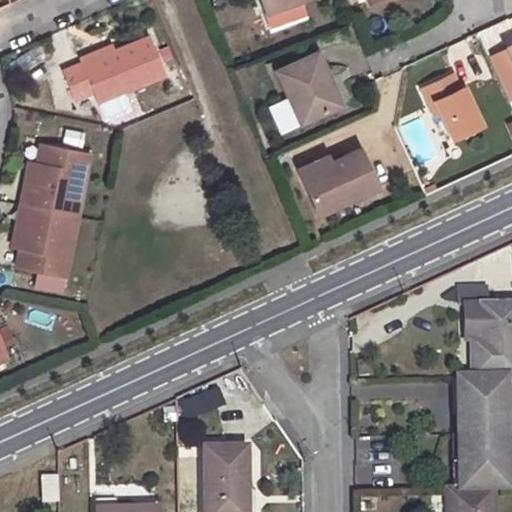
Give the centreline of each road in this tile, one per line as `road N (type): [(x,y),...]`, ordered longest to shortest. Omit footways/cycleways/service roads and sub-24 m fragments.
road 1 (secondary): [(258,322),(0,440)]
road 2 (secondary): [(511,206),(304,302)]
road 3 (residential): [(326,447),(329,367),(304,302)]
road 4 (residential): [(258,322),(278,379),(326,447)]
